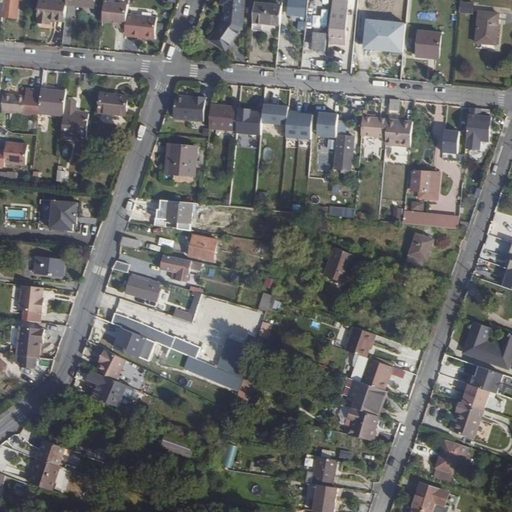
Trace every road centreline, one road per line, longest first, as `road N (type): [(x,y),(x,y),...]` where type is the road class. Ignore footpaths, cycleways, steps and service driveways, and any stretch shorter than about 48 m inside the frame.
road 1 (residential): [(0,431),(60,383),(169,69)]
road 2 (residential): [(382,511),(511,137)]
road 3 (residential): [(169,69),(511,102)]
road 4 (residential): [(0,53),(169,69)]
